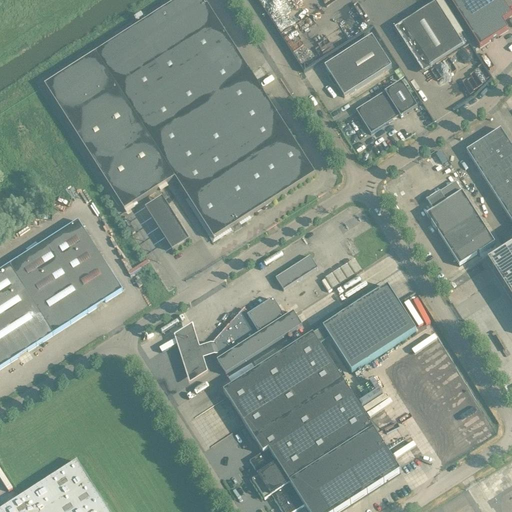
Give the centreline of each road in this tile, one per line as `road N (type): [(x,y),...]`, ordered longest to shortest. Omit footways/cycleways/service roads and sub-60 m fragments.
road 1 (unclassified): [(123,339),(365,186)]
road 2 (unclassified): [(511,406),(365,186)]
road 3 (unclassified): [(365,186),(243,0)]
road 4 (unclassified): [(238,511),(123,339)]
road 5 (unclassified): [(365,186),(480,112),(511,80)]
road 6 (unknown): [(450,131),(367,0)]
road 7 (unclassified): [(0,418),(123,339)]
road 8 (unclassified): [(389,511),(511,434)]
